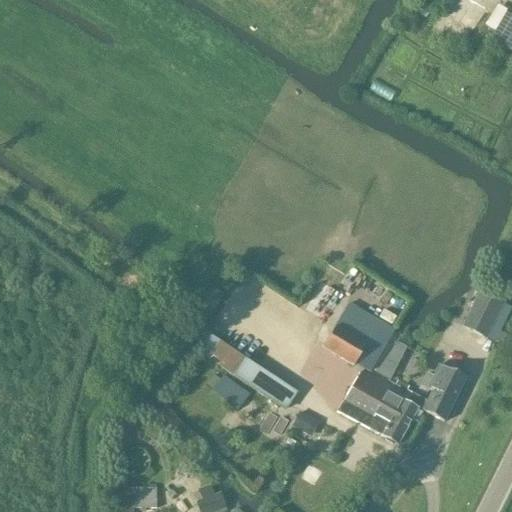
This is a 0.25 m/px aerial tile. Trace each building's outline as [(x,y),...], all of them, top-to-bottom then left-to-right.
[(511,6),(490,41),(511,54),(511,6)] [(481,292),(463,329),(485,340),(503,303),(481,292)] [(368,373),(386,342),(341,315),(321,349),(353,367),(354,365),(368,373)] [(226,365),(223,369),(285,411),(296,394),(220,344),(212,356),(226,365)] [(395,345),(376,373),(388,380),(404,350),(395,345)] [(443,423),(465,379),(438,366),(432,377),(427,375),(421,386),(432,392),(426,403),(425,405),(421,413),(443,423)] [(425,405),(426,403),(406,392),(403,397),(407,400),(405,405),(387,395),(389,390),(359,373),(337,413),(383,439),(383,441),(391,445),(393,444),(397,446),(416,411),(420,414),(425,405)] [(213,376),(205,386),(212,391),(211,392),(258,428),(270,412),(222,376),(218,381),(213,376)] [(305,436),(313,420),(298,413),(290,429),(305,436)] [(155,510),(155,490),(115,490),(115,510),(119,510),(132,510),(155,510)]
